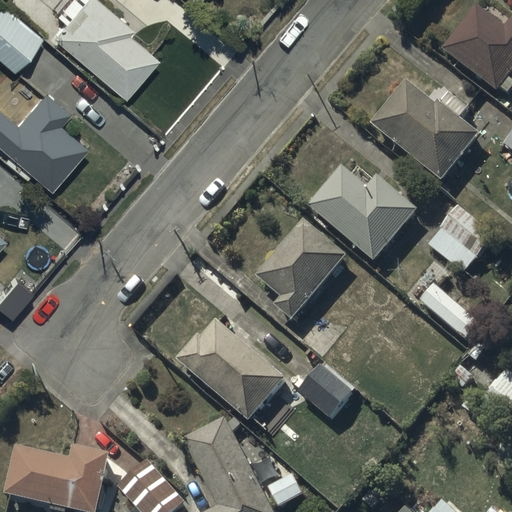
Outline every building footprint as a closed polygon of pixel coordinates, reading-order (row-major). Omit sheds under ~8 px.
[(2,0),(0,0),(0,55),(12,66),(41,34),(2,0)] [(65,17),(53,32),(124,93),(157,54),(128,30),(131,25),(101,0),(66,0),(63,5),(70,11),(67,14),(59,7),(56,10),(65,17)] [(511,20),(507,27),(480,6),(445,50),(498,91),(501,87),(510,94),(511,90),(511,80),(508,77),(511,71),(511,20)] [(0,142),(49,185),(86,143),(59,119),(68,109),(24,71),(0,99),(0,142)] [(481,134),(460,118),(467,109),(448,94),(442,103),(439,101),(437,103),(409,81),(373,125),(443,181),(481,134)] [(352,173),(344,166),(310,205),(375,262),(420,211),(380,176),(375,181),(358,166),(352,173)] [(496,235),(460,207),(430,245),(465,273),(496,235)] [(348,257),(305,221),(257,277),(282,299),(276,306),(294,321),(348,257)] [(481,324),(436,284),(422,302),(468,340),(481,324)] [(200,335),(179,359),(252,422),(287,380),(217,320),(202,337),(200,335)] [(373,346),(347,324),(333,339),(337,342),(328,353),(344,367),(353,357),(359,362),(373,346)] [(304,350),(278,331),(268,345),(292,364),(304,350)] [(354,390),(323,364),(299,391),(330,418),(354,390)] [(511,372),(509,370),(485,400),(511,421),(511,372)] [(275,511),(226,418),(184,440),(220,507),(210,511),(275,511)] [(511,440),(498,455),(511,468),(511,440)] [(74,458),(18,446),(8,495),(54,505),(53,510),(61,511),(66,511),(67,508),(86,511),(97,511),(109,453),(76,447),(74,458)] [(177,511),(187,504),(150,460),(141,468),(138,465),(130,472),(132,475),(118,487),(137,509),(133,511),(177,511)] [(304,495),(293,475),(270,487),(280,507),(304,495)] [(455,511),(444,502),(434,511),(455,511)]
